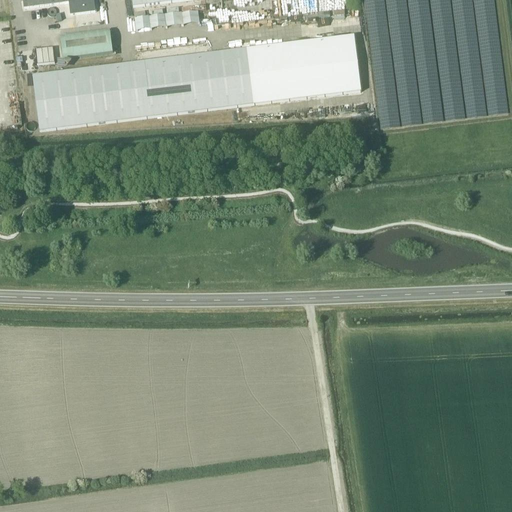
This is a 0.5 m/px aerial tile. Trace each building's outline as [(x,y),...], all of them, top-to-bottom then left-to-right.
[(22,0),(24,10),(69,4),(70,16),(95,13),(93,0),(22,0)] [(131,0),(133,9),(201,0),(131,0)] [(182,12),(149,18),(151,30),(184,24),(182,12)] [(60,38),(63,61),(113,54),(110,31),(60,38)] [(354,38),(33,78),(40,133),(291,102),(361,93),(354,38)] [(35,51),(37,67),(55,65),(53,49),(35,51)]
